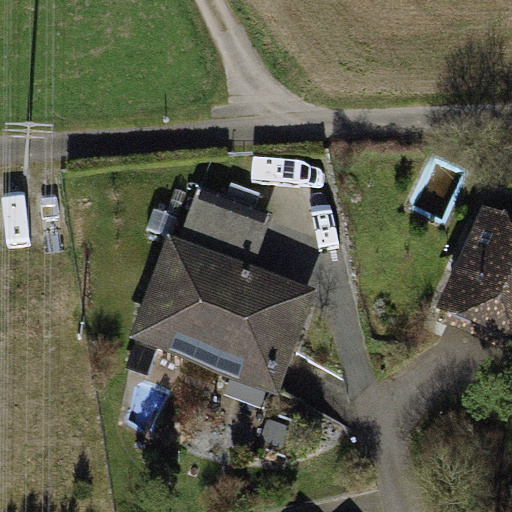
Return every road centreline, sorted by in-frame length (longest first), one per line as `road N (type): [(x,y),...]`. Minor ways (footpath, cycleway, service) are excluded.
road 1 (track): [(0,151),(511,115)]
road 2 (track): [(210,0),(251,72),(266,128)]
